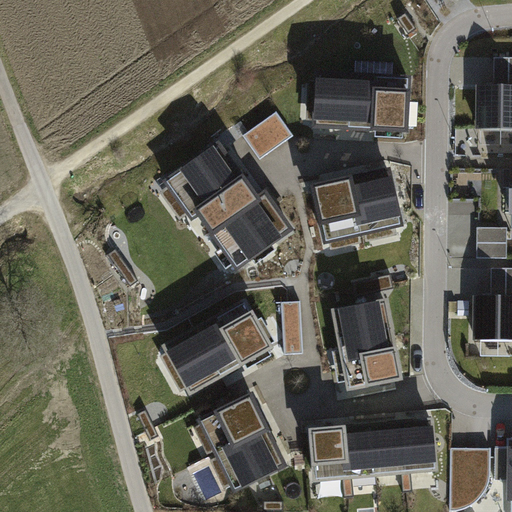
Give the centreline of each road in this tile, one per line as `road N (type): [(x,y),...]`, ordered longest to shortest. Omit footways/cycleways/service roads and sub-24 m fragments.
road 1 (residential): [(511,402),(484,401),(433,365),(440,49),(466,22),(511,18)]
road 2 (track): [(0,75),(94,314),(145,511)]
road 3 (track): [(302,0),(0,218)]
